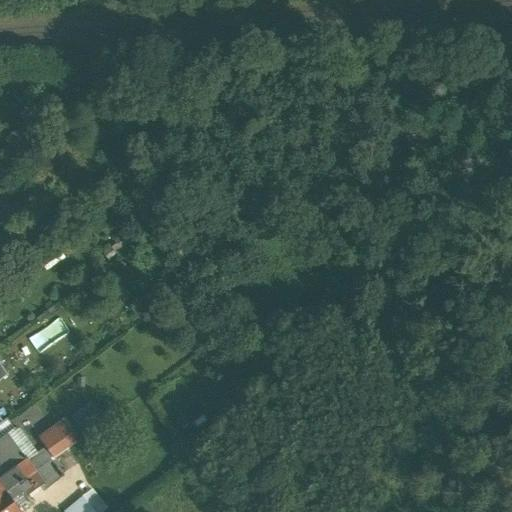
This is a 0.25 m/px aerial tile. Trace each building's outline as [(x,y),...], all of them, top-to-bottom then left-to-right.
[(90,404),(72,418),(84,434),(103,420),(90,404)] [(61,424),(41,438),(47,446),(55,457),(55,458),(75,444),(61,424)] [(36,454),(19,430),(13,430),(7,434),(27,461),(36,454)] [(7,434),(0,439),(0,484),(6,493),(35,472),(27,461),(7,434)] [(36,454),(27,461),(35,472),(35,473),(51,460),(55,457),(47,446),(36,454)] [(51,460),(35,473),(42,482),(58,469),(51,460)] [(58,469),(42,482),(43,483),(47,489),(64,476),(58,469)] [(35,472),(6,493),(11,500),(24,491),(27,495),(43,483),(35,473),(35,472)] [(6,493),(0,498),(0,511),(19,511),(11,500),(6,493)] [(84,496),(64,511),(95,511),(96,511),(84,496)]
